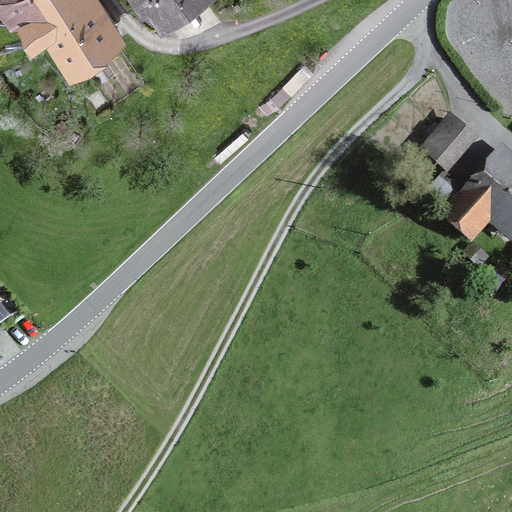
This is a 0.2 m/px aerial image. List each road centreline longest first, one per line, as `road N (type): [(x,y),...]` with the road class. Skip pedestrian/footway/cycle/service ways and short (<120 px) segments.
road 1 (unclassified): [(0,381),(418,0)]
road 2 (track): [(123,511),(314,175),(432,49)]
